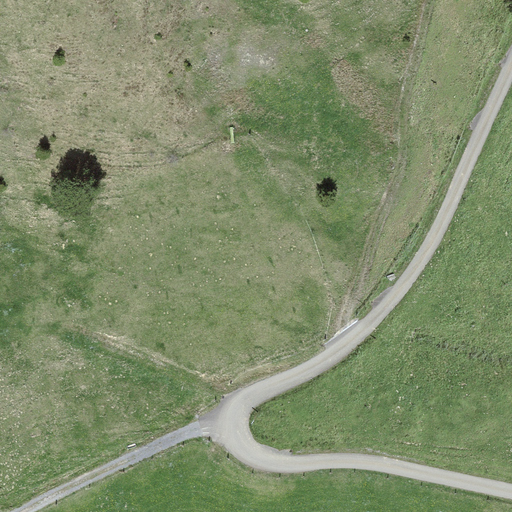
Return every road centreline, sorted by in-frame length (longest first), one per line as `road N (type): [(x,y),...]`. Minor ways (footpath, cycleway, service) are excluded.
road 1 (track): [(511,61),(418,257),(384,306),(322,361),(246,398),(228,422)]
road 2 (track): [(228,422),(237,444),(266,462),(365,461),(511,492)]
road 3 (track): [(228,422),(155,446),(24,511)]
